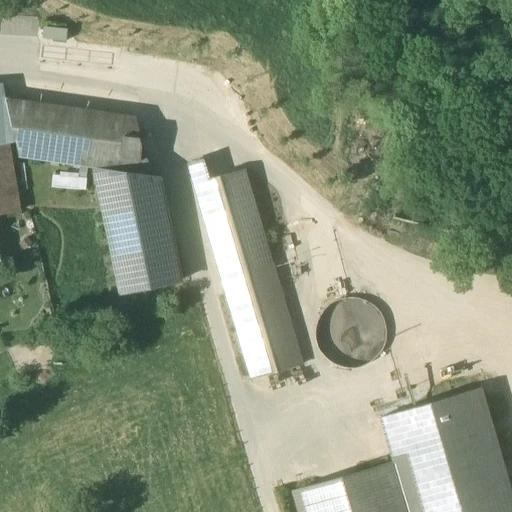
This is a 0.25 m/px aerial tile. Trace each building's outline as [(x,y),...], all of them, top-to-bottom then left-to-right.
[(68,31),(43,28),(42,40),(67,42),(68,31)] [(2,86),(0,86),(0,144),(7,143),(15,142),(5,99),(2,86)] [(135,117),(5,99),(15,142),(18,158),(94,168),(151,177),(152,177),(135,117)] [(7,143),(0,144),(0,214),(20,212),(7,143)] [(204,161),(189,166),(194,185),(210,180),(204,161)] [(54,184),(83,190),(88,169),(78,167),(76,176),(57,172),(54,184)] [(151,177),(94,168),(121,294),(180,281),(158,178),(151,177)] [(210,180),(194,185),(251,380),(301,365),(244,171),(210,180)] [(374,258),(359,262),(359,263),(367,290),(383,285),(374,258)] [(359,263),(343,268),(351,295),(367,290),(359,263)] [(383,347),(385,333),(383,319),(375,308),(363,300),(349,298),(335,301),(324,309),(316,320),(314,334),(317,348),(325,359),(336,367),(350,369),(364,366),(375,359),(383,347)] [(60,334),(46,340),(52,355),(67,348),(60,334)] [(511,511),(511,501),(479,389),(381,418),(394,463),(408,511),(511,511)] [(408,511),(394,463),(293,493),(298,511),(408,511)]
